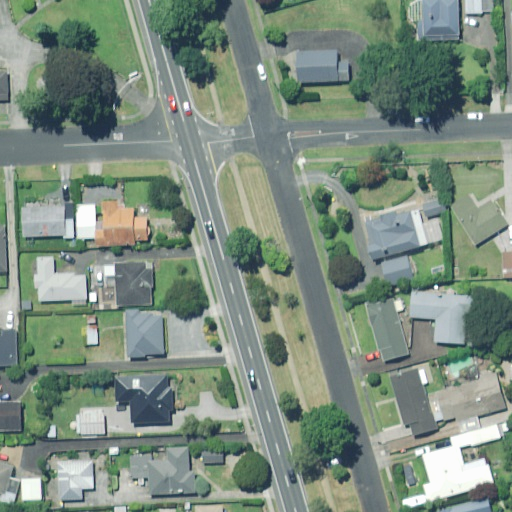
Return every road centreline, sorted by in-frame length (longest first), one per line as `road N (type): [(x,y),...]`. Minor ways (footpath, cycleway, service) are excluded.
road 1 (residential): [(375,511),(272,135)]
road 2 (secondary): [(190,141),(296,511)]
road 3 (residential): [(272,135),(511,126)]
road 4 (residential): [(0,149),(190,141)]
road 5 (secondary): [(151,0),(190,141)]
road 6 (residential): [(272,135),(232,0)]
